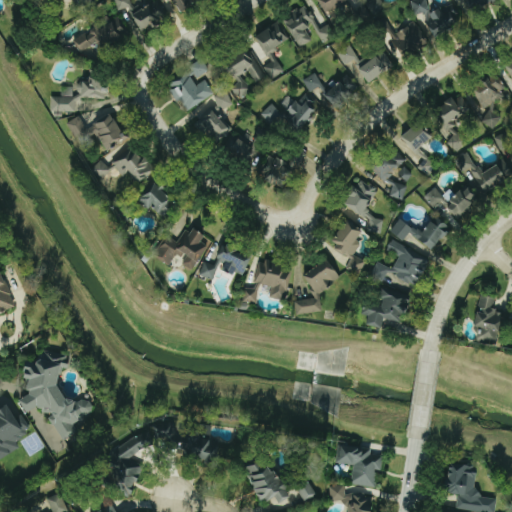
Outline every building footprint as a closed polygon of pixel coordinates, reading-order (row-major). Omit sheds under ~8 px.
[(115,0),(119,11),(133,6),(131,0),(115,0)] [(175,0),(182,13),(196,6),(193,0),(175,0)] [(352,2),(351,0),(320,0),(328,15),(352,2)] [(431,11),(428,0),(419,0),(413,2),(417,15),(431,11)] [(466,0),(472,12),(497,0),(466,0)] [(142,33),(170,20),(162,1),(133,13),(142,33)] [(299,48),(313,41),(307,30),(314,27),(317,32),(320,31),(308,6),(293,13),(295,17),(287,21),(299,48)] [(425,16),(434,36),(460,24),(453,10),(444,14),(442,8),(425,16)] [(86,60),(93,56),(90,51),(99,46),(104,54),(131,37),(117,14),(74,41),(86,60)] [(392,36),(407,57),(429,42),(415,21),(392,36)] [(285,72),(273,52),(290,41),(279,24),(257,37),(273,63),(265,67),(273,80),(285,72)] [(337,36),(331,25),(318,31),(324,42),(337,36)] [(370,82),(395,67),(384,49),(359,64),(370,82)] [(257,83),(267,77),(251,50),(224,66),(242,97),(251,91),(241,75),(249,70),(257,83)] [(215,95),(207,80),(197,85),(194,79),(210,71),(203,59),(189,67),(192,73),(169,85),(179,104),(183,102),(188,110),(215,95)] [(52,97),(52,111),(77,112),(78,98),(110,99),(111,73),(91,72),(90,82),(79,82),(78,98),(52,97)] [(360,87),(349,75),(326,95),(337,107),(360,87)] [(507,98),(498,78),(474,87),(482,107),(507,98)] [(216,97),(224,110),(234,104),(226,91),(216,97)] [(301,131),(318,112),(307,103),(303,108),(290,97),(285,103),(290,107),(284,114),(273,104),(262,115),(276,127),(285,117),(301,131)] [(433,119),(448,138),(446,140),(457,153),(468,144),(453,125),(471,110),(460,97),(433,119)] [(195,124),(217,144),(232,127),(210,107),(195,124)] [(488,129),(503,119),(495,107),(480,118),(488,129)] [(69,123),(80,143),(98,133),(108,150),(128,139),(114,114),(88,129),(81,116),(69,123)] [(417,153),(433,137),(419,123),(403,140),(417,153)] [(255,148),(233,135),(225,149),(247,162),(255,148)] [(511,146),(511,144),(510,135),(497,137),(499,149),(511,146)] [(124,177),(131,171),(141,183),(156,171),(135,144),(112,162),(124,177)] [(396,151),(375,171),(385,182),(406,162),(396,151)] [(456,160),(464,175),(473,171),(484,193),(508,180),(500,165),(482,174),(470,152),(456,160)] [(295,167),(271,155),(260,176),(284,188),(295,167)] [(419,168),(429,177),(439,165),(429,156),(419,168)] [(104,179),(112,171),(102,161),(94,169),(104,179)] [(407,183),(413,174),(404,167),(398,176),(407,183)] [(388,183),(394,186),(390,194),(402,201),(410,187),(391,177),(388,183)] [(142,198),(162,219),(178,204),(158,183),(142,198)] [(425,198),(434,208),(442,201),(459,219),(479,200),(467,187),(457,196),(451,190),(443,197),(435,188),(425,198)] [(391,232),(404,241),(410,233),(434,251),(451,228),(436,217),(423,234),(401,218),(391,232)] [(346,268),(359,275),(366,262),(355,255),(362,243),(358,241),(363,232),(346,222),(334,242),(338,244),(331,255),(340,260),(342,258),(349,262),(346,268)] [(194,269),(210,246),(203,241),(206,236),(191,227),(180,244),(171,238),(158,256),(171,265),(176,257),(194,269)] [(431,258),(391,241),(387,252),(399,257),(394,269),(377,262),(372,275),(385,281),(388,273),(419,286),(431,258)] [(224,270),(245,278),(253,255),(224,245),(218,260),(226,263),(224,270)] [(255,283),(273,286),(270,298),(286,301),(292,266),(259,260),(255,283)] [(306,276),(319,295),(342,279),(329,260),(306,276)] [(200,276),(214,280),(219,267),(205,263),(200,276)] [(0,314),(17,308),(0,264),(0,314)] [(246,286),(245,302),(259,303),(260,287),(246,286)] [(368,326),(383,328),(384,321),(401,324),(402,317),(408,318),(412,295),(380,290),(378,302),(365,300),(362,315),(369,316),(368,326)] [(476,341),(502,345),(506,312),(495,311),(496,297),(482,296),(476,341)] [(322,312),(321,298),(297,301),(298,315),(322,312)] [(65,441),(78,433),(76,424),(94,414),(93,402),(88,401),(80,402),(68,399),(60,387),(64,369),(71,368),(70,356),(50,352),(31,363),(27,363),(28,371),(27,375),(31,396),(22,401),(29,414),(41,407),(45,413),(52,415),(52,419),(65,441)] [(0,460),(21,449),(18,442),(32,434),(22,416),(17,418),(10,404),(0,409),(0,460)] [(181,442),(180,422),(154,423),(155,443),(181,442)] [(154,444),(147,432),(105,456),(128,496),(135,492),(131,486),(148,476),(136,455),(154,444)] [(226,465),(230,444),(191,436),(186,457),(226,465)] [(336,463),(355,466),(352,485),(376,488),(379,471),(382,471),(384,457),(372,455),(372,450),(339,445),(336,463)] [(262,504),(278,497),(281,504),(295,498),(287,478),(278,482),(267,457),(246,466),(262,504)] [(445,511),(496,511),(497,498),(489,498),(476,490),(477,470),(469,465),(457,465),(449,477),(448,491),(455,495),(458,495),(458,505),(455,510),(445,509),(445,511)] [(306,502),(317,495),(310,482),(298,489),(306,502)] [(349,511),(373,511),(376,497),(346,493),(346,487),(334,485),(332,501),(350,503),(349,511)] [(49,500),(54,511),(68,511),(70,511),(62,494),(49,500)]
